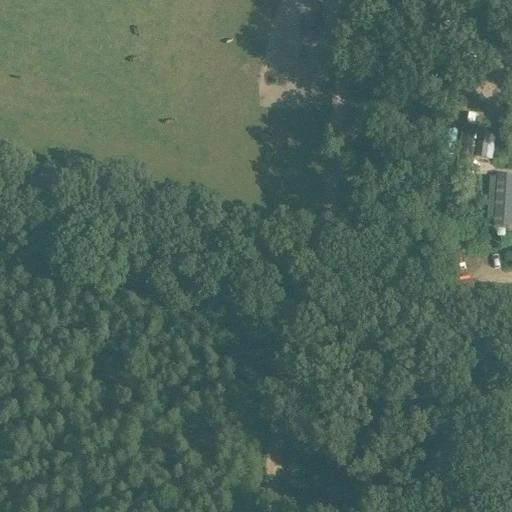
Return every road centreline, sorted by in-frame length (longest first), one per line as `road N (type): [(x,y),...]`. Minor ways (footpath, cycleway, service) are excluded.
road 1 (track): [(359,0),(338,83),(322,280),(291,364),(267,511)]
road 2 (track): [(325,251),(0,181)]
road 3 (track): [(511,277),(417,309),(317,298)]
